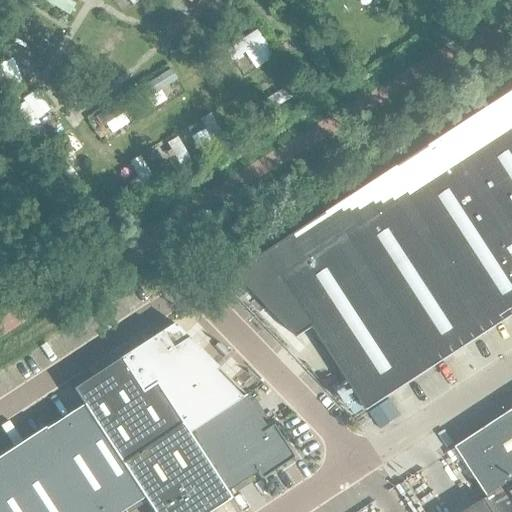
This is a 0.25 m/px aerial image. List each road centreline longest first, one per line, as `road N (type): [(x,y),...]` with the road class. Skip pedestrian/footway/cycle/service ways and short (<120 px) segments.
road 1 (unclassified): [(0,420),(196,296),(369,465)]
road 2 (unknown): [(75,120),(89,138),(106,141),(173,92),(178,70),(158,48),(202,0)]
road 3 (unclassified): [(369,465),(511,371)]
